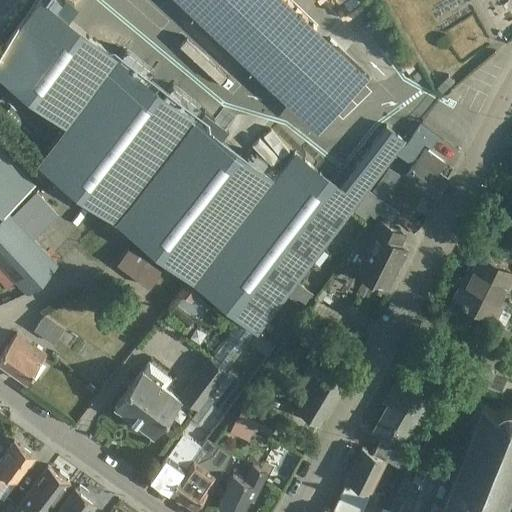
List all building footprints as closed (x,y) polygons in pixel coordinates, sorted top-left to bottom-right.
[(0,68),(67,121),(117,58),(42,0),(39,0),(0,51),(0,68)] [(364,23),(393,63),(403,55),(376,15),(364,23)] [(293,152),(289,157),(272,179),(195,119),(117,58),(67,121),(38,159),(117,220),(241,318),(211,358),(210,356),(180,394),(199,408),(209,396),(228,371),(226,370),(257,330),(286,293),(296,280),(336,229),(354,206),(357,202),(367,189),(369,188),(406,141),(387,126),(340,185),(295,149),(294,151),(293,152)] [(448,75),(437,87),(442,92),(453,80),(448,75)] [(408,150),(413,153),(423,140),(429,145),(436,134),(421,123),(397,156),(401,159),(408,150)] [(35,185),(0,146),(0,218),(9,210),(35,185)] [(404,175),(419,185),(435,197),(447,180),(437,172),(444,163),(428,151),(424,148),(404,175)] [(381,178),(373,189),(383,196),(391,184),(381,178)] [(357,202),(354,206),(365,215),(370,210),(374,214),(379,208),(391,218),(397,210),(369,188),(367,189),(357,202)] [(21,224),(9,210),(0,218),(0,278),(8,287),(16,280),(27,292),(58,263),(48,252),(21,224)] [(357,271),(385,286),(406,248),(399,244),(404,233),(378,219),(364,246),(369,249),(357,271)] [(130,245),(117,261),(148,287),(162,271),(130,245)] [(319,265),(328,253),(322,249),(313,260),(319,265)] [(454,297),(472,306),(490,315),(511,272),(480,256),(467,280),(464,279),(454,297)] [(200,290),(187,280),(179,291),(192,301),(200,290)] [(296,280),(286,293),(296,301),(306,288),(296,280)] [(55,343),(65,329),(44,314),(34,329),(55,343)] [(47,353),(38,346),(17,331),(0,355),(0,362),(27,381),(38,365),(47,353)] [(115,404),(153,433),(180,398),(165,386),(171,377),(149,360),(143,369),(127,388),(115,404)] [(308,392),(297,409),(319,423),(345,381),(328,371),(323,368),(322,368),(312,362),(297,386),(308,392)] [(293,379),(271,365),(262,381),(284,394),(293,379)] [(336,511),(359,511),(370,491),(386,458),(385,458),(391,447),(396,450),(415,417),(420,420),(435,394),(400,374),(391,390),(394,392),(373,430),(383,435),(373,452),(362,446),(345,480),(346,481),(331,510),(336,511)] [(209,396),(201,406),(208,411),(215,401),(209,396)] [(270,433),(277,418),(244,403),(237,417),(270,433)] [(507,511),(511,506),(511,404),(511,405),(507,404),(503,405),(503,404),(500,406),(501,406),(498,408),(496,410),(481,404),(480,407),(475,421),(474,421),(473,424),(467,439),(467,438),(465,441),(466,442),(460,456),(458,459),(455,457),(450,470),(453,472),(452,475),(453,475),(448,487),(447,489),(446,489),(445,492),(446,492),(441,504),(440,503),(439,506),(440,507),(437,511),(507,511)] [(161,461),(150,478),(172,493),(195,461),(204,448),(200,445),(183,432),(180,437),(161,461)] [(0,458),(0,496),(3,499),(17,481),(36,456),(14,440),(0,458)] [(195,461),(172,493),(194,509),(206,492),(207,490),(212,493),(226,465),(231,455),(219,446),(212,455),(197,462),(195,461)] [(406,456),(396,450),(391,447),(385,458),(386,458),(401,465),(406,456)] [(233,472),(227,485),(218,503),(236,511),(241,511),(248,498),(253,500),(267,471),(252,464),(245,478),(233,472)] [(48,465),(19,503),(15,509),(18,511),(46,511),(51,507),(70,481),(66,479),(68,476),(59,469),(57,472),(48,465)] [(400,511),(417,511),(435,472),(420,466),(400,511)] [(437,511),(440,507),(439,506),(440,503),(441,504),(446,492),(445,492),(446,489),(447,489),(448,487),(439,483),(427,511),(437,511)] [(88,511),(96,501),(87,495),(88,490),(79,484),(76,486),(75,485),(54,511),(88,511)] [(370,511),(378,494),(370,491),(359,511),(370,511)]
